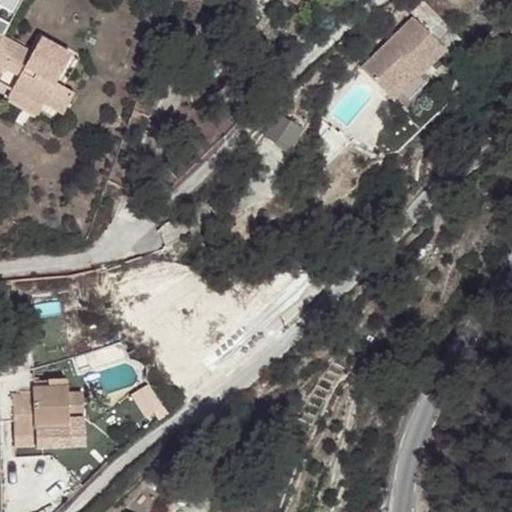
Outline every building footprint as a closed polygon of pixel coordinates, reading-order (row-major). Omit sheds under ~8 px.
[(405,13),(352,64),(377,90),(405,64),(409,69),(435,45),(405,13)] [(2,39),(0,41),(0,75),(5,67),(8,61),(24,70),(20,76),(11,93),(42,109),(44,106),(62,116),(74,96),(56,85),(71,58),(40,41),(32,56),(2,39)] [(8,61),(5,67),(20,76),(24,70),(8,61)] [(405,64),(377,90),(382,96),(409,69),(405,64)] [(39,117),(42,109),(11,93),(8,99),(39,117)] [(81,418),(81,394),(66,394),(66,388),(19,388),(18,393),(10,395),(12,435),(34,434),(33,430),(67,429),(67,419),(81,418)] [(33,430),(34,434),(34,443),(67,443),(67,429),(33,430)]
